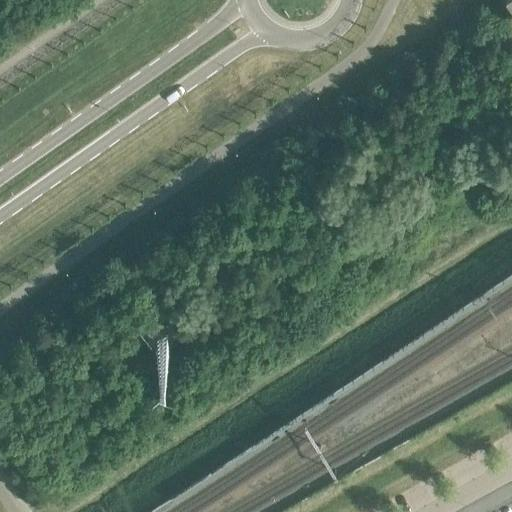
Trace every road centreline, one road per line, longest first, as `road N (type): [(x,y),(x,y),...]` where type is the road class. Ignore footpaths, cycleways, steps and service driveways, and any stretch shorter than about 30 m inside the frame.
road 1 (secondary): [(0,218),(266,32)]
road 2 (secondary): [(247,3),(0,180)]
